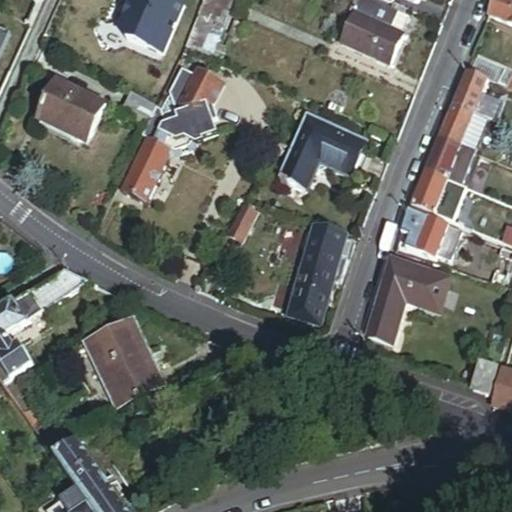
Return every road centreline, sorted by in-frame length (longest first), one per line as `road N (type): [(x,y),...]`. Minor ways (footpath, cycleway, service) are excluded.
road 1 (residential): [(477,0),(335,370)]
road 2 (residential): [(0,195),(56,240),(192,310),(335,370)]
road 3 (residential): [(216,511),(361,468),(511,444)]
road 4 (residential): [(335,370),(511,442)]
